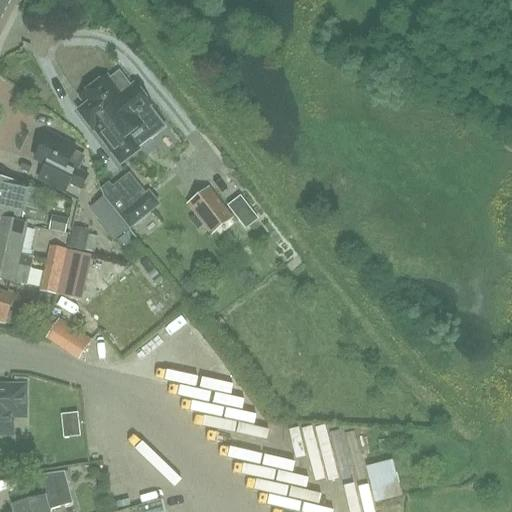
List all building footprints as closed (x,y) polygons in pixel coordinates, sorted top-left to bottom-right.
[(80,97),(87,107),(79,113),(93,130),(94,129),(120,163),(137,150),(137,149),(165,128),(149,107),(150,106),(135,86),(120,97),(105,78),(80,97)] [(80,166),(70,161),(76,149),(51,136),(48,140),(45,139),(34,160),(45,166),(38,181),(64,195),(70,184),(81,190),(88,176),(78,171),(80,166)] [(149,193),(145,196),(141,199),(126,180),(129,177),(129,176),(110,191),(107,186),(101,191),(103,198),(129,230),(159,206),(149,193)] [(0,220),(8,222),(9,217),(42,224),(45,212),(24,207),(28,187),(0,180),(0,220)] [(208,190),(207,190),(189,205),(188,205),(211,234),(231,219),(208,190)] [(234,192),(221,200),(237,227),(251,219),(234,192)] [(70,220),(68,220),(52,216),(49,230),(65,234),(70,220)] [(27,227),(8,222),(0,220),(0,250),(29,257),(30,252),(22,250),(27,227)] [(64,264),(67,251),(50,247),(47,261),(64,264)] [(0,280),(27,286),(33,258),(29,257),(0,250),(0,280)] [(83,254),(67,251),(64,264),(57,296),(80,301),(90,256),(83,254)] [(57,296),(64,264),(47,261),(39,292),(57,296)] [(12,313),(9,312),(14,296),(0,291),(0,321),(8,325),(12,313)] [(92,341),(59,320),(49,334),(46,340),(73,358),(78,361),(91,342),(92,341)] [(13,418),(16,418),(24,418),(24,387),(0,387),(0,435),(11,435),(11,418),(13,418)] [(365,462),(369,495),(390,492),(386,459),(365,462)] [(14,511),(46,511),(72,504),(64,473),(37,476),(43,500),(43,499),(13,507),(14,511)] [(426,511),(426,503),(405,505),(405,511),(426,511)]
